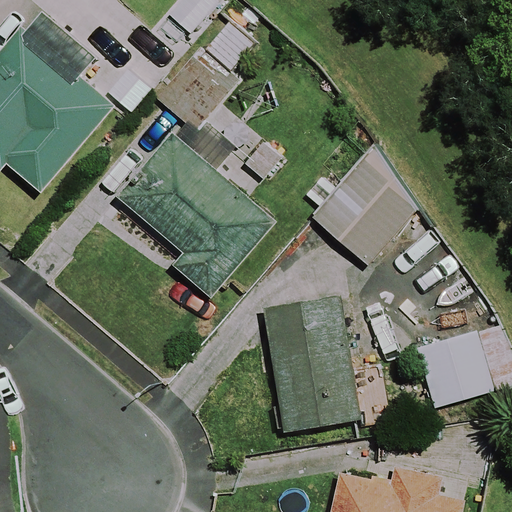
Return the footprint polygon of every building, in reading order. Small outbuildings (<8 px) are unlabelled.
[(225,0),(176,0),(165,14),(192,38),(225,0)] [(259,44),(235,21),(207,51),(231,74),(259,44)] [(114,114),(24,37),(0,65),(0,173),(4,177),(10,170),(42,198),(114,114)] [(229,95),(190,62),(156,102),(195,135),(229,95)] [(278,227),(180,142),(126,206),(184,256),(174,268),(213,302),(278,227)] [(421,211),(367,162),(314,220),(368,269),(421,211)] [(288,436),(385,420),(377,369),(355,373),(344,304),(269,316),(288,436)] [(420,353),(437,412),(504,394),(509,413),(511,412),(511,358),(498,331),(420,353)] [(380,463),(375,485),(343,478),(335,511),(463,511),(464,508),(456,507),(461,480),(380,463)]
